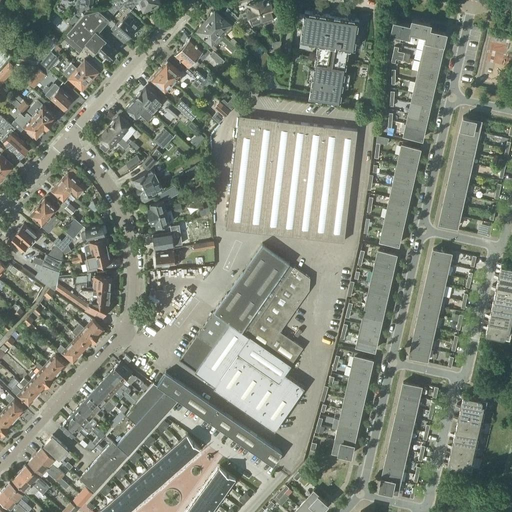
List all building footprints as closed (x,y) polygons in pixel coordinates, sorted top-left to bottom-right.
[(86,0),(76,0),(74,14),(81,15),(83,13),(85,12),(86,5),(86,0)] [(111,5),(115,12),(122,4),(122,3),(121,3),(120,0),(115,0),(110,1),(111,5)] [(133,0),(127,2),(121,3),(122,3),(130,11),(136,4),(133,0)] [(160,2),(158,0),(133,0),(136,4),(141,2),(144,9),(149,7),(150,11),(158,8),(157,4),(160,2)] [(258,0),(257,1),(263,18),(265,23),(272,21),(270,16),(275,14),(275,13),(280,11),(276,0),(258,0)] [(251,28),(250,28),(249,27),(252,23),(251,22),(263,18),(257,1),(247,4),(248,7),(246,8),(247,11),(240,14),(240,16),(235,22),(253,38),(257,33),(251,28)] [(73,25),(67,32),(84,48),(93,56),(98,50),(102,53),(104,55),(105,55),(109,58),(111,56),(116,51),(114,49),(112,47),(113,46),(102,37),(102,36),(97,32),(112,16),(115,12),(111,5),(85,12),(83,13),(81,15),(78,18),(77,17),(75,15),(69,21),(73,25)] [(232,19),(236,15),(227,8),(224,12),(232,19)] [(334,15),(305,10),(300,40),(318,43),(309,99),(340,104),(349,48),(354,48),(359,19),(340,16),(341,13),(334,13),(334,15)] [(224,36),(232,27),(214,11),(206,20),(224,36)] [(125,42),(139,26),(127,15),(113,31),(125,42)] [(430,23),(430,20),(410,16),(409,21),(394,18),(391,32),(397,33),(408,36),(409,36),(410,31),(426,34),(426,37),(443,41),(446,32),(446,29),(429,26),(430,23)] [(224,36),(206,20),(197,30),(215,46),(221,40),(227,45),(225,46),(232,52),(237,47),(235,46),(229,41),(224,36)] [(67,32),(62,38),(67,42),(80,53),(84,48),(67,32)] [(407,40),(408,36),(397,33),(395,41),(399,42),(400,38),(407,40)] [(53,48),(56,44),(45,34),(40,61),(41,62),(50,52),(53,48)] [(198,60),(206,51),(190,37),(182,46),(184,47),(198,60)] [(423,48),(441,52),(443,41),(426,37),(423,48)] [(0,67),(10,56),(0,46),(0,67)] [(198,60),(184,47),(182,46),(174,55),(188,67),(185,70),(196,80),(200,84),(203,86),(208,81),(196,70),(195,71),(193,70),(201,62),(198,60)] [(279,55),(281,46),(274,49),(268,52),(274,58),(279,55)] [(392,54),(403,56),(404,53),(397,51),(398,47),(394,46),(392,54)] [(439,63),(441,52),(423,48),(421,59),(439,63)] [(15,74),(28,76),(36,66),(38,53),(19,51),(17,63),(15,74)] [(225,61),(214,51),(210,56),(221,65),(225,61)] [(257,62),(265,70),(274,58),(266,51),(257,62)] [(49,69),(58,58),(50,52),(41,62),(49,69)] [(402,60),(403,56),(392,54),(391,62),(395,63),(396,59),(402,60)] [(76,68),(90,79),(98,70),(84,59),(77,67),(76,68)] [(418,70),(436,74),(439,63),(421,59),(418,70)] [(180,88),(187,81),(182,77),(179,74),(180,73),(167,61),(159,70),(172,82),(180,88)] [(8,63),(0,72),(0,85),(15,69),(8,63)] [(82,88),(90,79),(76,68),(77,67),(72,63),(63,72),(69,77),(82,88)] [(33,87),(45,74),(38,68),(40,66),(38,64),(36,66),(28,76),(25,79),(33,87)] [(170,85),(172,82),(159,70),(152,78),(165,90),(166,89),(169,91),(173,87),(170,85)] [(434,85),(436,74),(418,70),(416,81),(434,85)] [(247,79),(252,83),(256,78),(251,74),(247,79)] [(413,91),(431,95),(434,85),(416,81),(413,91)] [(45,94),(63,109),(64,108),(66,108),(69,105),(69,103),(72,99),(55,83),(45,94)] [(152,112),(162,101),(145,87),(136,98),(146,107),(152,112)] [(429,106),(431,95),(413,91),(411,102),(429,106)] [(228,103),(233,107),(240,98),(236,95),(228,103)] [(46,101),(41,96),(38,99),(37,99),(27,110),(32,115),(46,127),(47,128),(54,119),(53,119),(56,116),(42,104),(46,101)] [(147,120),(153,113),(152,112),(146,107),(136,98),(126,108),(136,117),(140,114),(147,120)] [(22,112),(25,108),(20,104),(15,99),(11,102),(17,107),(22,112)] [(20,104),(25,108),(29,104),(24,100),(20,104)] [(181,101),(176,107),(191,121),(197,114),(181,101)] [(219,101),(214,107),(224,116),(230,110),(219,101)] [(408,113),(426,117),(429,106),(411,102),(408,113)] [(164,111),(173,119),(179,113),(170,104),(164,111)] [(218,123),(224,117),(216,109),(210,116),(218,123)] [(24,127),(36,138),(44,129),(45,130),(47,128),(46,127),(32,115),(31,117),(27,113),(24,117),(20,113),(11,124),(15,128),(20,132),(24,127)] [(424,128),(426,117),(408,113),(406,124),(424,128)] [(11,124),(0,114),(0,131),(5,135),(9,130),(11,132),(15,128),(11,124)] [(276,119),(239,115),(226,227),(263,232),(263,233),(264,233),(264,231),(344,241),(357,129),(277,120),(277,118),(276,119)] [(124,139),(126,137),(129,133),(125,130),(130,125),(119,116),(109,127),(120,136),(124,139)] [(460,127),(478,131),(481,120),(463,116),(460,127)] [(422,139),(424,128),(406,124),(404,134),(422,139)] [(109,127),(100,137),(104,141),(99,147),(105,152),(116,140),(124,148),(128,144),(124,139),(120,136),(109,127)] [(163,127),(153,139),(163,148),(173,136),(163,127)] [(476,142),(478,131),(460,127),(458,138),(476,142)] [(21,157),(29,147),(16,136),(7,145),(21,157)] [(455,148),(473,152),(476,142),(458,138),(455,148)] [(136,150),(139,147),(132,140),(129,143),(136,150)] [(399,155),(417,159),(419,148),(401,144),(399,155)] [(471,163),(473,152),(455,148),(453,159),(471,163)] [(0,170),(5,175),(13,165),(0,153),(0,170)] [(148,170),(157,160),(150,154),(142,164),(148,170)] [(126,162),(130,168),(141,161),(137,155),(126,162)] [(415,170),(417,159),(399,155),(397,165),(415,170)] [(451,169),(469,173),(471,163),(453,159),(451,169)] [(196,164),(186,170),(189,175),(199,170),(196,164)] [(394,176),(412,180),(415,170),(397,165),(394,176)] [(157,175),(154,169),(132,179),(137,190),(153,182),(159,179),(163,177),(161,173),(157,175)] [(466,184),(469,173),(451,169),(448,180),(466,184)] [(78,197),(86,188),(68,172),(59,181),(72,192),(78,197)] [(410,191),(412,180),(394,176),(392,187),(410,191)] [(137,190),(143,200),(164,190),(159,179),(153,182),(137,190)] [(446,190),(464,194),(466,184),(448,180),(446,190)] [(63,202),(72,192),(59,181),(51,191),(63,202)] [(171,197),(179,193),(175,186),(159,195),(161,198),(169,196),(170,196),(171,197)] [(389,197),(407,201),(410,191),(392,187),(389,197)] [(462,205),(464,194),(446,190),(443,201),(462,205)] [(405,212),(407,201),(389,197),(387,208),(405,212)] [(38,207),(56,223),(61,228),(64,224),(59,220),(60,219),(53,213),(56,209),(45,199),(38,207)] [(150,216),(166,211),(163,199),(150,203),(151,207),(147,208),(150,216)] [(95,211),(97,209),(92,201),(88,206),(91,208),(95,211)] [(441,212),(459,216),(462,205),(443,201),(441,212)] [(64,209),(71,215),(76,209),(69,203),(64,209)] [(65,217),(68,213),(60,205),(56,209),(65,217)] [(30,215),(41,225),(49,232),(54,226),(56,223),(38,207),(30,215)] [(385,219),(403,223),(405,212),(387,208),(385,219)] [(174,220),(171,210),(166,211),(150,216),(151,223),(155,222),(157,226),(169,222),(174,220)] [(457,227),(459,216),(441,212),(439,223),(457,227)] [(75,218),(71,222),(80,230),(84,226),(75,218)] [(400,233),(403,223),(385,219),(382,229),(400,233)] [(15,233),(30,246),(36,240),(34,238),(37,235),(24,223),(20,227),(18,227),(16,230),(16,231),(15,233)] [(105,234),(103,224),(85,228),(84,226),(80,230),(83,240),(105,234)] [(398,244),(400,233),(382,229),(380,240),(398,244)] [(173,239),(172,232),(153,235),(155,248),(173,245),(173,248),(180,247),(179,238),(173,239)] [(25,252),(30,246),(15,233),(14,234),(12,234),(10,236),(11,238),(7,242),(20,254),(23,250),(25,252)] [(63,251),(63,250),(67,246),(58,237),(53,242),(63,251)] [(86,256),(92,254),(109,250),(106,238),(89,242),(89,243),(85,244),(84,246),(84,247),(86,256)] [(214,240),(193,244),(195,250),(206,248),(207,250),(212,249),(212,247),(215,247),(214,240)] [(187,350),(180,360),(215,384),(237,352),(279,381),(285,372),(303,347),(280,331),(309,289),(310,278),(294,266),(293,268),(289,264),(290,263),(262,244),(187,350)] [(430,260),(448,264),(451,253),(433,249),(430,260)] [(92,254),(95,266),(112,262),(109,250),(92,254)] [(375,260),(393,264),(396,254),(378,250),(375,260)] [(175,255),(174,251),(156,253),(157,265),(176,264),(180,263),(179,255),(175,255)] [(62,260),(63,255),(58,254),(52,252),(50,256),(58,260),(62,260)] [(45,254),(41,265),(59,271),(62,260),(58,260),(50,256),(45,254)] [(391,275),(393,264),(375,260),(373,271),(391,275)] [(446,274),(448,264),(430,260),(428,270),(446,274)] [(55,290),(56,287),(57,279),(58,275),(59,271),(41,265),(36,263),(35,267),(39,270),(35,275),(55,290)] [(498,274),(511,277),(511,265),(501,263),(498,274)] [(425,281),(443,285),(446,274),(428,270),(425,281)] [(370,282),(388,286),(391,275),(373,271),(370,282)] [(57,279),(56,287),(86,308),(104,317),(111,303),(109,302),(110,290),(93,288),(86,287),(87,280),(90,281),(90,273),(87,273),(87,275),(75,276),(75,274),(58,275),(57,279)] [(511,289),(511,277),(498,274),(496,286),(511,289)] [(93,288),(110,290),(112,277),(95,276),(93,287),(93,288)] [(441,295),(443,285),(425,281),(423,291),(441,295)] [(386,296),(388,286),(370,282),(368,292),(386,296)] [(511,301),(511,289),(496,286),(493,297),(511,301)] [(421,302),(439,306),(441,295),(423,291),(421,302)] [(366,303),(384,307),(386,296),(368,292),(366,303)] [(511,313),(511,301),(493,297),(490,309),(511,313)] [(436,317),(439,306),(421,302),(418,312),(436,317)] [(381,318),(384,307),(366,303),(363,313),(381,318)] [(37,307),(34,311),(38,315),(42,311),(37,307)] [(511,326),(511,325),(511,313),(490,309),(488,321),(511,326)] [(416,323),(434,327),(436,317),(418,312),(416,323)] [(361,324),(379,328),(381,318),(363,313),(361,324)] [(84,327),(97,338),(102,332),(104,329),(92,318),(84,327)] [(509,338),(511,326),(488,321),(485,332),(509,338)] [(7,331),(11,327),(6,323),(2,327),(7,331)] [(97,338),(84,327),(80,323),(72,331),(76,335),(77,335),(89,346),(91,344),(97,338)] [(432,338),(434,327),(416,323),(414,334),(432,338)] [(376,339),(379,328),(361,324),(358,335),(376,339)] [(411,344),(429,348),(432,338),(414,334),(411,344)] [(81,354),(89,346),(77,335),(76,335),(69,344),(81,354)] [(374,349),(376,339),(358,335),(356,345),(374,349)] [(81,354),(69,344),(65,348),(61,344),(57,348),(61,352),(73,363),(81,354)] [(427,359),(429,348),(411,344),(409,355),(427,359)] [(237,352),(215,384),(213,387),(274,429),(279,422),(279,423),(282,419),(277,415),(279,412),(284,415),(305,386),(285,372),(279,381),(237,352)] [(48,361),(60,371),(67,363),(56,353),(48,361)] [(126,355),(123,358),(128,363),(131,359),(126,355)] [(354,355),(351,366),(369,370),(372,359),(354,355)] [(38,362),(35,365),(40,370),(40,369),(53,380),(56,377),(55,376),(60,371),(48,361),(43,366),(38,362)] [(113,369),(124,379),(127,375),(133,381),(136,378),(126,369),(127,368),(119,362),(113,369)] [(367,380),(369,370),(351,366),(349,376),(367,380)] [(32,370),(29,374),(33,378),(45,389),(53,380),(40,369),(40,370),(36,374),(32,370)] [(121,382),(124,379),(113,369),(108,374),(111,378),(110,379),(114,382),(115,381),(128,393),(130,390),(127,387),(121,382)] [(157,384),(178,399),(280,469),(288,457),(166,371),(157,384)] [(114,382),(110,379),(111,378),(108,374),(102,381),(112,391),(120,398),(123,395),(125,396),(128,393),(115,381),(114,382)] [(347,387),(365,391),(367,380),(349,376),(347,387)] [(29,382),(24,378),(20,382),(25,387),(25,386),(36,397),(44,388),(45,389),(33,378),(29,382)] [(109,394),(112,391),(102,381),(97,387),(100,390),(99,392),(102,395),(103,394),(115,405),(118,402),(109,394)] [(400,393),(418,397),(421,386),(403,382),(400,393)] [(165,391),(153,383),(126,414),(135,423),(117,444),(128,455),(178,400),(165,391)] [(25,386),(25,387),(22,390),(16,385),(12,390),(29,405),(36,397),(25,386)] [(102,395),(99,392),(100,390),(97,387),(90,393),(101,403),(104,400),(110,406),(113,408),(115,405),(103,394),(102,395)] [(362,402),(365,391),(347,387),(344,398),(362,402)] [(131,396),(135,401),(139,397),(134,392),(131,396)] [(18,417),(26,408),(14,398),(9,393),(4,398),(10,403),(6,406),(18,417)] [(98,407),(101,403),(90,393),(85,399),(89,403),(87,404),(91,407),(92,406),(101,415),(104,412),(98,407)] [(416,407),(418,397),(400,393),(398,403),(416,407)] [(460,405),(484,410),(487,399),(463,393),(460,405)] [(342,408),(360,412),(362,402),(344,398),(342,408)] [(98,418),(101,415),(92,406),(91,407),(87,404),(89,403),(85,399),(79,406),(90,416),(92,413),(98,418)] [(395,414),(413,418),(416,407),(398,403),(395,414)] [(122,411),(124,413),(127,409),(123,405),(119,409),(122,411)] [(482,422),(484,410),(460,405),(458,417),(482,422)] [(0,413),(0,415),(11,426),(12,425),(11,424),(18,417),(6,406),(0,413)] [(97,423),(89,416),(90,416),(79,406),(74,412),(77,415),(76,416),(80,420),(80,419),(90,428),(92,430),(95,427),(94,426),(97,423)] [(357,423),(360,412),(342,408),(339,419),(357,423)] [(120,421),(125,414),(124,413),(122,411),(116,417),(120,421)] [(80,420),(76,416),(77,415),(74,412),(67,419),(78,429),(81,425),(90,433),(92,430),(90,428),(80,419),(80,420)] [(411,428),(413,418),(395,414),(393,424),(411,428)] [(0,430),(4,434),(11,426),(0,415),(0,430)] [(120,421),(116,417),(110,423),(112,425),(114,427),(120,421)] [(479,434),(482,422),(458,417),(455,428),(479,434)] [(69,432),(78,440),(79,441),(85,435),(78,429),(67,419),(61,426),(68,432),(69,432)] [(337,430),(355,434),(357,423),(339,419),(337,430)] [(108,430),(112,425),(110,423),(108,421),(104,425),(108,430)] [(164,421),(161,424),(166,429),(169,425),(164,421)] [(161,424),(157,428),(162,432),(166,429),(161,424)] [(391,435),(409,439),(411,428),(393,424),(391,435)] [(476,445),(479,434),(455,428),(452,440),(476,445)] [(98,435),(101,438),(104,434),(100,430),(96,434),(98,435)] [(337,430),(335,440),(353,444),(355,434),(337,430)] [(186,433),(178,440),(190,455),(199,447),(186,433)] [(62,461),(71,451),(67,448),(52,435),(45,444),(59,457),(59,458),(62,461)] [(98,435),(92,441),(95,444),(101,438),(98,435)] [(151,435),(148,438),(153,443),(156,439),(151,435)] [(406,449),(409,439),(391,435),(388,445),(406,449)] [(148,438),(145,442),(150,447),(153,443),(148,438)] [(91,448),(95,444),(92,441),(91,440),(85,447),(91,448)] [(178,440),(170,447),(182,462),(190,455),(178,440)] [(335,440),(332,451),(350,455),(353,444),(335,440)] [(474,457),(476,445),(452,440),(450,451),(474,457)] [(128,455),(117,444),(116,444),(113,441),(79,478),(94,492),(128,455)] [(386,456),(404,460),(406,449),(388,445),(386,456)] [(61,478),(62,478),(65,475),(57,468),(62,462),(56,457),(55,459),(42,447),(35,454),(61,478)] [(170,447),(162,454),(174,469),(182,462),(170,447)] [(471,469),(471,468),(474,457),(450,451),(447,463),(471,469)] [(61,478),(35,454),(28,461),(42,473),(45,469),(54,477),(59,481),(66,488),(69,484),(62,478),(61,478)] [(162,454),(154,462),(166,476),(174,469),(162,454)] [(402,471),(404,460),(386,456),(384,466),(402,471)] [(154,462),(146,469),(158,483),(166,476),(154,462)] [(49,485),(26,464),(19,472),(38,489),(39,490),(42,493),(49,485)] [(219,466),(213,475),(228,486),(235,477),(219,466)] [(381,477),(399,481),(402,471),(384,466),(381,477)] [(122,467),(118,471),(123,475),(127,472),(122,467)] [(146,469),(138,476),(150,490),(158,483),(146,469)] [(118,471),(115,475),(120,479),(123,475),(118,471)] [(36,493),(39,490),(38,489),(19,472),(12,479),(26,491),(27,493),(36,493)] [(296,480),(301,475),(298,472),(293,477),(296,480)] [(213,475),(206,484),(222,495),(228,486),(213,475)] [(138,476),(130,483),(142,497),(150,490),(138,476)] [(397,492),(399,481),(381,477),(379,488),(397,492)] [(23,494),(10,482),(3,489),(22,507),(26,510),(28,511),(31,507),(20,497),(23,494)] [(130,483),(122,490),(134,504),(142,497),(130,483)] [(107,484),(104,487),(109,492),(112,488),(107,484)] [(206,484),(200,492),(216,503),(222,495),(206,484)] [(281,491),(284,493),(289,488),(286,485),(281,491)] [(78,494),(86,501),(93,494),(85,486),(78,494)] [(104,487),(101,491),(106,495),(109,492),(104,487)] [(3,489),(0,492),(0,500),(10,509),(13,511),(24,511),(26,510),(22,507),(3,489)] [(122,490),(114,497),(126,511),(134,504),(122,490)] [(306,498),(320,511),(327,503),(313,490),(306,498)] [(279,499),(284,493),(281,491),(276,496),(279,499)] [(200,492),(194,501),(209,511),(216,503),(200,492)] [(246,493),(243,496),(248,501),(251,497),(246,493)] [(243,496),(240,500),(245,504),(248,501),(243,496)] [(114,497),(106,504),(112,511),(125,511),(126,511),(114,497)] [(299,506),(304,511),(318,511),(320,511),(306,498),(299,506)] [(209,511),(194,501),(188,510),(191,511),(209,511)] [(274,504),(271,501),(266,507),(269,509),(274,504)] [(62,511),(63,511),(75,511),(78,509),(70,502),(62,511)] [(90,502),(87,506),(92,510),(95,507),(90,502)]
